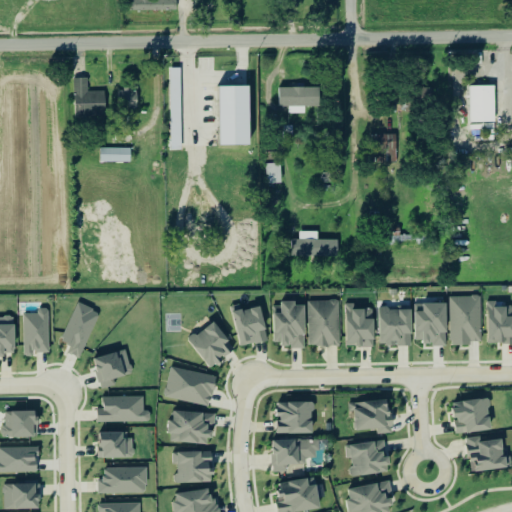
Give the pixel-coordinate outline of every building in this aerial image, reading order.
[(177,0),(130,0),(131,12),(177,11),(177,0)] [(169,151),(168,69),(179,69),(181,150),(169,151)] [(74,79),(75,118),(106,117),(105,92),(88,92),(88,78),(74,79)] [(494,123),(468,123),(468,86),(494,86),(494,123)] [(247,145),(217,145),(216,87),(246,87),(247,145)] [(278,89),(317,89),(317,107),(278,107),(278,89)] [(118,110),(137,111),(138,91),(119,90),(118,110)] [(397,135),(382,135),(382,149),(388,149),(388,158),(396,158),(397,135)] [(100,149),(130,149),(130,163),(100,163),(100,149)] [(282,185),(281,164),(266,165),(267,186),(282,185)] [(336,241),(336,258),(290,257),(291,240),(336,241)] [(482,343),(480,296),(450,297),(451,344),(482,343)] [(305,305),(296,305),(295,301),(281,302),(282,306),(274,307),(275,342),(283,342),(283,348),(306,347),(305,305)] [(339,301),(309,301),(310,347),(340,346),(339,301)] [(511,338),(511,316),(507,316),(507,307),(496,307),(496,301),(488,302),(489,344),(511,343),(511,338)] [(354,309),(354,303),(346,304),(347,347),(375,346),(374,309),(354,309)] [(416,340),(424,340),(424,346),(447,345),(447,303),(416,303),(416,340)] [(83,359),(98,311),(75,304),(62,342),(70,345),(67,354),(83,359)] [(261,307),(242,311),(240,304),(231,307),(242,347),(269,340),(261,307)] [(49,308),(38,309),(38,314),(23,314),(24,356),(33,356),(33,353),(49,352),(49,308)] [(412,308),(379,308),(381,346),(413,345),(412,308)] [(0,355),(16,355),(15,318),(0,318),(0,355)] [(225,344),(229,341),(216,321),(189,338),(209,368),(232,354),(225,344)] [(93,358),(101,389),(115,385),(113,378),(132,374),(126,350),(93,358)] [(211,406),(216,375),(169,368),(164,399),(211,406)] [(98,423),(150,422),(150,411),(144,411),(143,397),(103,397),(103,409),(97,409),(98,423)] [(492,430),(489,398),(453,402),(457,434),(492,430)] [(376,429),(377,435),(393,433),(389,399),(348,404),(349,412),(354,411),(357,431),(376,429)] [(277,434),(314,433),(313,402),(278,403),(278,421),(277,421),(277,434)] [(5,412),(5,427),(1,427),(1,438),(37,437),(37,411),(5,412)] [(215,413),(171,412),(170,443),(207,444),(208,438),(215,438),(215,413)] [(99,433),(100,458),(133,457),(133,439),(123,439),(123,432),(99,433)] [(507,468),(503,439),(481,442),(481,436),(466,438),(471,473),(507,468)] [(318,440),(273,440),(273,472),(287,472),(287,465),(306,465),(306,458),(318,458),(318,440)] [(345,445),(346,459),(351,458),(352,476),(390,472),(389,456),(386,457),(384,441),(345,445)] [(0,447),(0,472),(38,472),(37,447),(0,447)] [(212,451),(172,453),(172,465),(176,464),(176,484),(213,482),(212,451)] [(98,494),(146,493),(146,468),(104,469),(104,480),(98,480),(98,494)] [(317,485),(310,486),(309,478),(279,483),(282,502),(277,503),(278,511),(299,511),(321,508),(317,485)] [(349,489),(351,499),(348,500),(349,511),(393,511),(388,482),(349,489)] [(37,484),(3,484),(4,510),(40,510),(40,495),(37,495),(37,484)] [(173,494),(175,511),(216,511),(214,489),(173,494)] [(140,511),(140,503),(99,504),(99,511),(140,511)]
